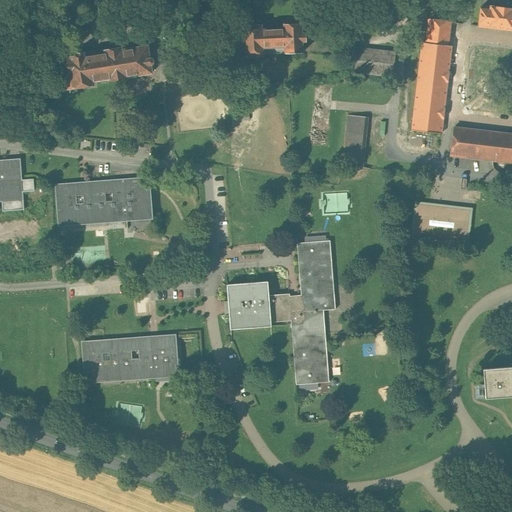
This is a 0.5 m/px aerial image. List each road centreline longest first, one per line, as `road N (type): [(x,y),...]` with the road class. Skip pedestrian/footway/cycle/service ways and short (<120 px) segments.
road 1 (residential): [(477,438),(395,483),(346,490),(293,478),(259,444),(225,377),(210,316),(216,272)]
road 2 (residential): [(216,272),(205,169),(0,142)]
road 3 (tertiary): [(0,421),(260,511)]
road 4 (residential): [(216,272),(0,288)]
road 5 (residential): [(477,438),(455,396),(451,357),(474,310),(511,291)]
